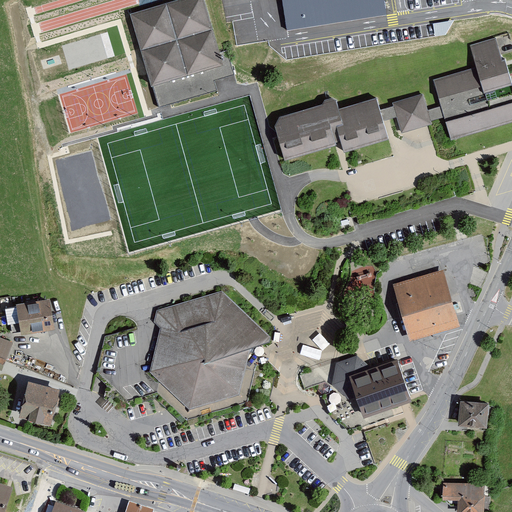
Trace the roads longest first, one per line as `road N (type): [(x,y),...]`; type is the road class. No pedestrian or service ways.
road 1 (tertiary): [(398,469),(445,396),(511,254)]
road 2 (secondary): [(0,434),(230,511)]
